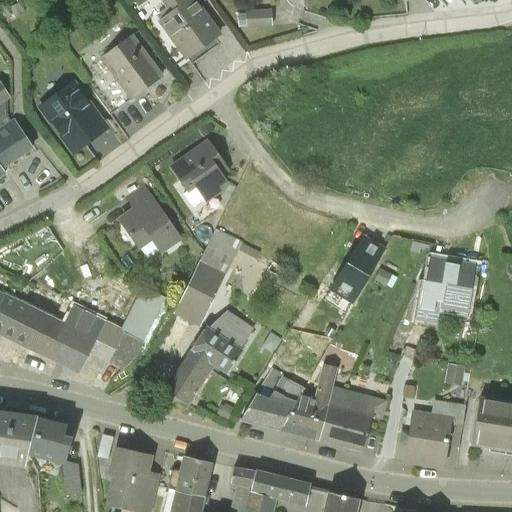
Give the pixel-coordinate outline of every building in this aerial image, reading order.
[(196,3),(193,0),(169,0),(177,10),(162,21),(188,57),(217,36),(219,34),(196,3)] [(269,12),(238,14),(239,27),(269,25),(269,12)] [(160,78),(130,37),(102,58),(132,99),(160,78)] [(11,123),(7,117),(7,98),(9,96),(0,83),(0,82),(0,166),(0,167),(2,168),(32,147),(15,121),(11,123)] [(103,127),(73,86),(42,109),(72,150),(103,127)] [(225,165),(208,142),(170,169),(186,192),(194,187),(204,201),(220,191),(217,187),(225,181),(218,170),(225,165)] [(127,200),(135,210),(151,199),(143,188),(127,200)] [(135,210),(119,221),(138,248),(151,239),(160,251),(178,238),(151,199),(135,210)] [(241,244),(214,230),(202,254),(199,261),(226,274),(241,244)] [(383,250),(362,237),(329,290),(353,304),(383,250)] [(473,267),(430,259),(426,282),(421,281),(415,316),(431,318),(432,315),(465,319),(473,267)] [(226,274),(199,261),(174,312),(201,326),(226,274)] [(391,276),(380,271),(375,280),(387,286),(391,276)] [(47,294),(29,286),(20,303),(38,312),(47,294)] [(164,298),(143,287),(121,330),(122,331),(122,332),(143,342),(164,298)] [(20,303),(0,293),(0,333),(25,346),(41,313),(38,312),(20,303)] [(73,307),(47,294),(38,312),(41,313),(65,324),(73,307)] [(121,330),(73,307),(65,324),(49,358),(79,372),(82,365),(101,374),(107,363),(124,370),(134,358),(143,342),(122,332),(122,331),(121,330)] [(65,324),(41,313),(25,346),(49,358),(65,324)] [(228,314),(207,331),(225,343),(236,335),(245,341),(252,330),(228,314)] [(205,330),(190,353),(212,367),(225,376),(248,343),(245,341),(236,335),(225,343),(207,331),(205,330)] [(271,336),(263,349),(271,354),(279,341),(271,336)] [(212,367),(190,353),(167,389),(190,403),(212,367)] [(462,400),(464,363),(446,362),(445,399),(462,400)] [(336,368),(322,364),(314,400),(327,404),(336,368)] [(280,379),(267,402),(254,397),(240,420),(279,430),(298,396),(300,396),(302,392),(280,379)] [(328,404),(328,405),(318,441),(361,452),(371,416),(379,418),(384,403),(352,394),(347,410),(328,404)] [(300,396),(298,396),(279,430),(318,441),(328,405),(328,404),(327,404),(314,400),(300,396)] [(511,405),(479,399),(472,442),(511,448),(511,405)] [(452,418),(411,412),(403,461),(444,467),(452,418)] [(37,420),(0,414),(0,466),(24,470),(27,457),(37,420)] [(65,427),(37,420),(27,457),(65,467),(67,462),(72,439),(62,437),(65,427)] [(150,458),(114,450),(108,477),(118,479),(112,501),(135,507),(133,511),(150,511),(156,488),(142,485),(144,473),(147,474),(150,458)] [(211,464),(184,457),(180,474),(173,473),(170,487),(177,489),(176,491),(203,498),(211,464)] [(77,464),(67,462),(65,467),(63,472),(66,495),(81,494),(77,464)] [(254,474),(232,469),(229,487),(235,488),(250,491),(254,474)] [(310,487),(254,474),(250,491),(249,495),(276,501),(305,508),(310,487)] [(250,491),(235,488),(229,511),(244,511),(249,495),(250,491)] [(176,491),(168,489),(163,511),(168,511),(200,511),(203,498),(176,491)] [(355,511),(358,502),(328,494),(324,511),(355,511)] [(273,511),(276,501),(249,495),(244,511),(273,511)]
